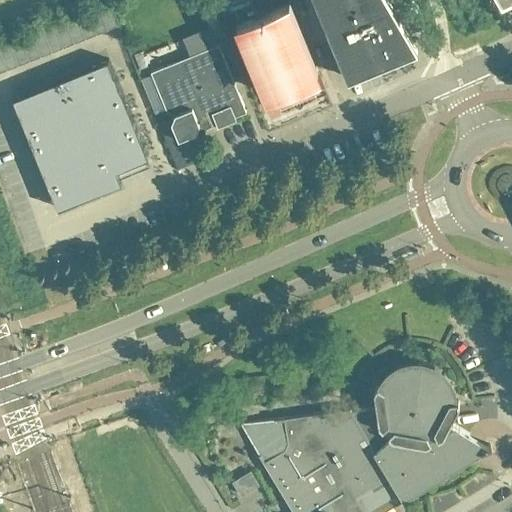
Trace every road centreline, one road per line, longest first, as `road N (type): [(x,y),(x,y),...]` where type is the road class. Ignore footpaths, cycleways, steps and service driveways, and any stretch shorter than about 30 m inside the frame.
road 1 (tertiary): [(0,399),(464,218)]
road 2 (tertiary): [(452,182),(0,371)]
road 3 (residential): [(194,184),(453,79)]
